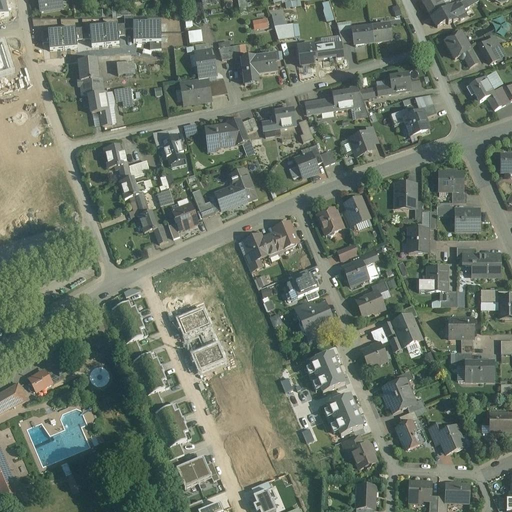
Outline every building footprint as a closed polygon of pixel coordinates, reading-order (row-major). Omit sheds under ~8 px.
[(0,0),(0,18),(8,16),(3,0),(0,0)] [(61,0),(38,0),(40,13),(63,9),(61,0)] [(245,0),(237,0),(239,12),(247,11),(245,0)] [(445,9),(440,0),(420,0),(430,17),(438,13),(445,9)] [(476,0),(460,0),(462,2),(467,10),(479,3),(476,0)] [(462,2),(458,5),(462,13),(467,10),(462,2)] [(329,4),(321,6),(327,26),(334,23),(329,4)] [(439,16),(432,20),(437,29),(447,24),(448,26),(452,23),(453,24),(458,21),(460,22),(466,19),(462,13),(458,5),(447,11),(439,16)] [(125,27),(125,31),(133,30),(132,18),(124,19),(125,27)] [(254,21),(254,31),(269,30),(269,20),(254,21)] [(351,24),(336,26),(339,34),(352,32),(351,24)] [(134,25),(134,34),(160,34),(160,25),(134,25)] [(298,25),(274,29),(278,42),(300,39),(298,25)] [(117,27),(104,28),(105,47),(118,46),(118,38),(117,27)] [(117,27),(118,38),(125,37),(125,31),(125,27),(117,27)] [(390,27),(352,32),(354,44),(354,48),(392,43),(390,27)] [(93,48),(105,47),(104,28),(91,29),(93,48)] [(83,41),(82,30),(75,31),(76,42),(83,41)] [(89,30),(82,30),(83,41),(90,41),(89,30)] [(75,31),(62,32),(64,51),(77,50),(76,42),(75,31)] [(188,32),(190,44),(203,42),(202,31),(188,32)] [(64,51),(62,32),(49,33),(50,44),(50,52),(64,51)] [(352,32),(339,34),(342,46),(354,44),(352,32)] [(160,43),(160,34),(134,34),(134,44),(160,43)] [(470,53),(460,35),(445,44),(455,61),(459,59),(461,61),(465,61),(470,69),(477,65),(470,53)] [(494,39),(487,44),(493,55),(497,53),(500,60),(505,57),(494,39)] [(487,44),(479,48),(486,60),(493,55),(487,44)] [(322,45),(298,49),(301,69),(313,67),(312,59),(317,58),(318,62),(335,60),(336,61),(344,60),(342,46),(322,48),(322,45)] [(239,48),(219,52),(222,62),(241,60),(239,48)] [(210,53),(198,55),(200,68),(197,69),(199,79),(207,78),(207,79),(216,77),(216,76),(214,62),(212,62),(210,53)] [(497,53),(493,55),(486,60),(490,66),(500,60),(497,53)] [(133,54),(116,56),(118,78),(135,75),(133,54)] [(275,58),(241,63),(245,87),(255,86),(254,78),(277,75),(275,58)] [(96,62),(79,64),(81,83),(98,82),(96,62)] [(487,76),(493,91),(503,86),(497,72),(487,76)] [(223,79),(219,76),(216,76),(216,77),(217,82),(217,83),(219,97),(227,96),(223,79)] [(408,76),(390,79),(391,88),(393,96),(411,93),(408,76)] [(483,81),(470,88),(475,96),(480,104),(487,100),(494,112),(501,108),(495,96),(485,79),(483,81)] [(98,82),(81,83),(82,98),(88,97),(103,95),(102,84),(98,82)] [(217,83),(182,88),(185,106),(206,103),(205,99),(219,97),(217,83)] [(391,88),(377,90),(378,98),(393,96),(391,88)] [(130,90),(114,93),(116,104),(132,101),(130,90)] [(358,90),(349,91),(349,94),(351,93),(353,108),(346,109),(347,111),(361,109),(358,90)] [(377,90),(359,93),(362,101),(368,100),(378,98),(377,90)] [(504,91),(495,96),(501,108),(511,102),(505,91),(504,91)] [(349,94),(332,96),(333,105),(335,113),(347,111),(346,109),(353,108),(351,93),(349,94)] [(103,95),(88,97),(91,116),(100,115),(103,129),(111,127),(105,95),(103,95)] [(333,105),(319,107),(321,115),(335,113),(333,105)] [(319,107),(305,110),(306,118),(314,116),(314,117),(321,116),(321,115),(319,107)] [(433,107),(416,113),(417,116),(422,114),(425,120),(437,116),(433,107)] [(412,109),(390,117),(394,129),(405,126),(403,121),(415,116),(412,109)] [(293,111),(275,115),(275,119),(276,123),(272,124),(262,126),(263,133),(264,133),(273,132),(296,128),(293,111)] [(415,116),(403,121),(405,126),(410,140),(427,134),(422,121),(425,120),(422,114),(417,116),(415,116)] [(254,120),(243,125),(247,136),(258,131),(254,120)] [(313,141),(306,123),(299,125),(303,137),(300,138),(303,145),(313,141)] [(186,137),(198,135),(196,125),(184,128),(186,137)] [(243,128),(230,129),(233,144),(248,141),(249,143),(250,143),(243,125),(242,126),(243,128)] [(222,130),(221,129),(206,131),(209,148),(223,146),(223,149),(233,147),(233,144),(230,129),(222,130)] [(364,136),(349,142),(356,159),(372,153),(371,153),(370,149),(371,148),(372,146),(371,145),(379,143),(373,129),(363,134),(364,136)] [(176,139),(162,144),(165,152),(164,153),(167,161),(168,160),(170,167),(184,162),(176,139)] [(316,148),(309,150),(311,156),(312,156),(316,167),(323,164),(320,158),(316,148)] [(119,149),(105,152),(109,170),(118,168),(120,168),(123,183),(130,181),(125,154),(121,156),(119,149)] [(332,153),(320,158),(323,164),(324,169),(336,164),(332,153)] [(311,156),(295,162),(302,180),(319,174),(316,167),(312,156),(311,156)] [(147,164),(132,168),(136,179),(150,174),(147,164)] [(246,172),(229,179),(232,186),(235,185),(238,191),(232,194),(232,192),(216,198),(216,196),(215,197),(222,214),(256,200),(246,172)] [(169,184),(175,183),(173,175),(161,179),(164,191),(170,190),(169,184)] [(461,175),(439,175),(439,194),(448,194),(452,194),(452,196),(463,196),(463,184),(461,184),(461,175)] [(123,183),(120,184),(125,201),(133,199),(134,199),(135,199),(139,213),(147,210),(142,194),(138,195),(135,187),(133,180),(130,181),(123,183)] [(144,184),(135,187),(138,195),(142,194),(146,193),(144,184)] [(416,186),(396,186),(396,200),(398,200),(398,210),(415,210),(416,210),(416,204),(416,186)] [(169,192),(157,196),(161,209),(173,205),(169,192)] [(205,206),(200,192),(192,195),(203,221),(216,216),(212,204),(205,206)] [(463,196),(452,196),(452,206),(466,206),(466,196),(463,196)] [(360,200),(345,207),(345,208),(346,208),(355,227),(369,221),(360,200)] [(452,206),(437,206),(437,214),(437,215),(452,215),(452,206)] [(190,207),(173,213),(180,233),(185,231),(185,232),(191,230),(190,229),(197,226),(190,207)] [(333,212),(318,218),(326,238),(327,238),(331,240),(334,238),(335,235),(342,232),(333,212)] [(479,212),(456,212),(456,233),(479,233),(479,212)] [(151,214),(138,219),(144,236),(153,233),(154,233),(159,247),(167,244),(161,227),(157,229),(151,214)] [(175,226),(169,228),(173,241),(180,239),(175,226)] [(287,226),(274,232),(277,238),(271,240),(277,256),(282,254),(284,252),(283,250),(289,248),(291,248),(298,246),(290,227),(287,226)] [(428,231),(408,231),(408,255),(428,255),(428,231)] [(270,238),(261,242),(260,238),(247,243),(246,246),(250,256),(253,264),(254,264),(267,258),(269,259),(277,256),(271,240),(270,238)] [(355,247),(338,254),(342,264),(351,261),(351,260),(359,257),(355,247)] [(476,250),(457,250),(457,261),(463,261),(472,261),(472,257),(476,257),(476,250)] [(365,255),(351,261),(354,268),(362,265),(364,270),(370,267),(365,255)] [(253,264),(250,256),(244,259),(251,274),(257,272),(254,264),(253,264)] [(277,256),(269,259),(272,265),(280,262),(277,256)] [(476,257),(472,257),(472,261),(472,268),(475,268),(475,279),(500,279),(500,257),(476,257)] [(354,268),(346,271),(349,279),(346,280),(350,289),(369,281),(364,270),(362,265),(354,268)] [(370,267),(364,270),(369,281),(369,283),(378,279),(372,266),(370,267)] [(447,270),(427,270),(427,295),(440,295),(447,295),(447,294),(447,270)] [(307,272),(291,279),(296,292),(295,295),(298,302),(319,293),(315,283),(309,281),(310,278),(307,272)] [(265,277),(255,281),(258,290),(268,286),(265,277)] [(394,281),(388,284),(391,290),(397,287),(394,281)] [(384,284),(371,289),(374,295),(377,294),(378,297),(388,293),(384,284)] [(263,299),(272,297),(270,290),(261,292),(263,299)] [(374,295),(364,299),(364,301),(357,304),(363,319),(374,314),(375,311),(383,308),(378,297),(377,294),(374,295)] [(457,294),(447,294),(447,295),(440,295),(440,310),(457,310),(457,294)] [(184,457),(180,446),(170,450),(155,416),(165,412),(158,394),(148,399),(133,364),(143,360),(136,343),(126,347),(112,313),(121,309),(117,299),(103,306),(103,310),(168,464),(177,460),(184,457)] [(511,299),(500,299),(500,321),(511,320),(511,299)] [(268,313),(275,310),(272,302),(265,305),(268,313)] [(311,303),(294,310),(297,318),(316,310),(313,309),(311,303)] [(144,332),(135,310),(131,312),(129,306),(121,309),(112,313),(126,347),(136,343),(143,340),(140,333),(144,332)] [(316,310),(297,318),(306,338),(321,333),(334,327),(326,309),(318,312),(317,310),(316,310)] [(413,309),(400,314),(404,321),(410,318),(411,321),(417,319),(413,309)] [(179,321),(187,339),(200,334),(210,330),(203,311),(179,321)] [(404,321),(393,325),(396,334),(394,335),(397,342),(395,343),(395,342),(390,345),(394,354),(421,343),(411,321),(410,318),(404,321)] [(474,321),(448,321),(449,341),(461,341),(474,341),(474,321)] [(391,327),(384,330),(388,338),(394,335),(391,327)] [(384,329),(371,335),(374,342),(379,344),(380,346),(379,343),(387,339),(389,344),(384,329)] [(200,334),(204,343),(214,339),(210,330),(200,334)] [(324,340),(321,333),(306,338),(309,346),(324,340)] [(214,339),(204,343),(206,348),(216,343),(214,339)] [(380,346),(377,348),(375,347),(371,349),(371,350),(371,351),(370,354),(363,357),(369,371),(387,363),(381,347),(389,344),(387,339),(379,343),(380,346)] [(474,341),(461,341),(461,355),(472,355),(474,355),(474,341)] [(501,356),(511,355),(511,342),(501,342),(501,356)] [(193,353),(200,371),(223,362),(216,343),(206,348),(193,353)] [(461,355),(456,355),(456,367),(457,367),(457,364),(467,364),(467,363),(472,363),(472,355),(461,355)] [(310,365),(322,396),(345,386),(332,356),(310,365)] [(166,383),(157,362),(153,364),(150,357),(143,360),(133,364),(148,399),(158,394),(165,392),(162,385),(166,383)] [(472,363),(467,363),(467,364),(467,384),(494,384),(494,363),(472,363)] [(45,373),(29,382),(36,394),(52,385),(45,373)] [(410,374),(395,380),(397,386),(406,383),(406,384),(413,381),(410,374)] [(397,386),(397,387),(396,388),(392,389),(390,389),(383,392),(384,396),(383,399),(385,405),(409,395),(407,390),(408,388),(406,384),(406,383),(397,386)] [(22,501),(0,449),(0,416),(27,401),(18,385),(0,395),(0,497),(5,508),(22,501)] [(511,387),(501,387),(501,402),(511,402),(511,401),(511,387)] [(409,395),(385,405),(388,410),(391,412),(393,416),(400,412),(401,411),(406,409),(407,409),(415,406),(415,405),(413,401),(411,400),(409,395)] [(328,408),(341,438),(363,429),(350,398),(328,408)] [(422,402),(415,405),(415,406),(407,409),(409,416),(414,414),(425,409),(422,402)] [(188,435),(179,414),(175,416),(172,409),(165,412),(155,416),(170,450),(180,446),(187,443),(184,437),(188,435)] [(409,416),(400,420),(403,428),(412,425),(418,422),(414,414),(409,416)] [(511,415),(489,416),(489,435),(511,434),(511,415)] [(403,428),(396,431),(404,450),(408,452),(418,447),(415,439),(416,436),(412,425),(403,428)] [(440,426),(428,431),(435,447),(442,444),(439,436),(443,434),(440,426)] [(456,429),(443,434),(439,436),(442,444),(447,455),(446,455),(446,456),(464,449),(456,429)] [(359,438),(345,443),(348,450),(350,449),(352,448),(354,453),(363,449),(359,438)] [(363,449),(354,453),(352,448),(350,449),(359,472),(364,470),(367,471),(371,470),(372,467),(371,466),(376,464),(369,447),(363,449)] [(203,461),(190,466),(198,486),(211,480),(206,468),(203,461)] [(212,465),(206,468),(211,480),(213,484),(219,482),(212,465)] [(198,486),(190,466),(181,470),(177,472),(180,478),(185,491),(198,486)] [(252,491),(255,499),(271,492),(268,484),(252,491)] [(423,484),(420,484),(419,485),(410,485),(410,487),(408,489),(408,494),(410,497),(410,502),(430,503),(430,498),(431,486),(425,485),(423,484)] [(456,487),(446,486),(446,499),(446,505),(447,505),(468,506),(469,487),(462,487),(460,485),(457,485),(456,487)] [(376,488),(357,488),(356,511),(374,511),(375,511),(376,488)] [(276,500),(272,491),(271,492),(255,499),(254,499),(257,506),(253,508),(254,511),(275,511),(273,508),(275,507),(272,502),(276,500)] [(437,511),(438,498),(430,498),(430,503),(429,511),(437,511)] [(446,499),(438,498),(437,511),(447,511),(447,505),(446,505),(446,499)] [(203,511),(205,511),(202,503),(187,509),(187,511),(203,511)]
